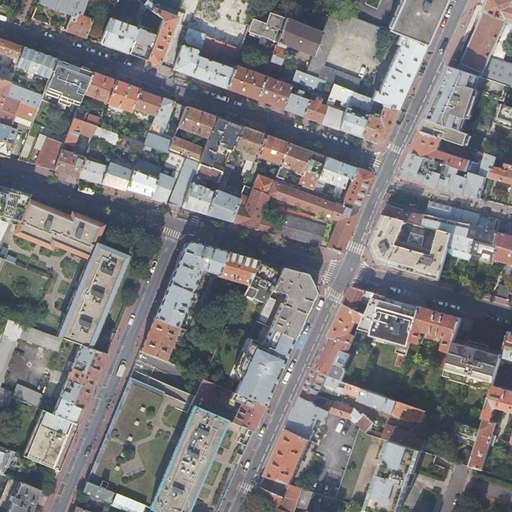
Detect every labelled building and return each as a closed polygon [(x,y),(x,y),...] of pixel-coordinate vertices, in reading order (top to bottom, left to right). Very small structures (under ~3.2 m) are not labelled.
[(40,0),(39,4),(44,6),(67,14),(71,16),(77,0),(40,0)] [(70,32),(85,38),(88,31),(89,28),(97,7),(95,6),(92,12),(89,11),(87,17),(81,15),(87,0),(77,0),(71,16),(66,31),(70,32)] [(230,0),(216,40),(221,42),(240,49),(247,31),(249,25),(253,16),(265,21),(269,12),(252,5),(246,0),(230,0)] [(401,0),(392,22),(388,31),(400,36),(425,46),(427,43),(426,42),(428,37),(438,15),(438,14),(444,0),(445,0),(446,0),(445,0),(401,0)] [(511,0),(488,0),(488,2),(484,12),(485,13),(482,21),(460,70),(478,76),(510,86),(511,86),(511,64),(491,58),(506,23),(511,24),(511,0)] [(141,20),(146,7),(144,5),(141,3),(134,22),(140,24),(141,20)] [(163,20),(152,11),(146,7),(141,20),(151,24),(151,25),(160,28),(163,20)] [(147,60),(159,64),(178,18),(155,9),(152,10),(152,11),(163,20),(160,28),(151,49),(147,60)] [(265,37),(277,42),(286,18),(283,17),(279,16),(272,13),(269,12),(265,21),(253,16),(249,25),(247,31),(251,32),(260,36),(265,37)] [(328,16),(322,33),(313,55),(305,74),(317,78),(325,81),(333,85),(352,92),(355,93),(360,80),(328,68),(326,71),(322,70),(320,63),(322,60),(325,61),(339,27),(344,29),(344,30),(377,43),(382,29),(342,14),(340,20),(328,16)] [(119,50),(128,53),(132,43),(136,33),(138,28),(123,23),(124,21),(120,19),(119,21),(110,18),(102,40),(100,43),(119,50)] [(286,18),(277,42),(279,43),(280,42),(291,46),(313,55),(322,33),(286,18)] [(146,37),(151,25),(151,24),(141,20),(140,24),(138,28),(136,33),(146,37)] [(216,57),(221,42),(216,40),(205,36),(201,49),(200,51),(216,57)] [(411,78),(425,46),(400,36),(396,44),(399,45),(388,69),(384,79),(382,79),(381,81),(383,82),(378,91),(374,92),(372,99),(370,102),(397,112),(411,78)] [(0,79),(10,83),(13,77),(16,67),(24,48),(7,42),(0,38),(0,52),(14,58),(9,70),(0,66),(0,79)] [(214,84),(226,88),(234,65),(240,49),(221,42),(216,57),(222,59),(220,65),(198,57),(191,76),(214,84)] [(144,59),(147,60),(151,49),(132,43),(128,53),(144,59)] [(187,74),(191,76),(198,57),(199,52),(190,48),(182,45),(172,69),(187,74)] [(276,45),(269,66),(279,70),(286,49),(276,45)] [(16,67),(49,79),(57,59),(39,53),(24,48),(16,67)] [(42,96),(41,99),(42,100),(66,109),(69,101),(79,106),(83,94),(92,72),(89,71),(81,68),(78,67),(57,59),(49,79),(45,89),(42,96)] [(241,94),(257,99),(265,76),(234,65),(226,88),(241,94)] [(455,68),(449,66),(438,91),(430,109),(428,114),(425,120),(420,131),(444,139),(455,143),(462,145),(465,135),(463,134),(459,132),(464,119),(467,121),(467,120),(478,89),(474,88),(478,76),(460,70),(455,68)] [(317,78),(305,74),(296,70),(292,81),(313,89),(317,78)] [(104,76),(92,72),(83,94),(107,103),(116,81),(104,76)] [(265,76),(257,99),(277,107),(282,109),(288,92),(291,85),(265,76)] [(510,86),(478,76),(474,88),(478,89),(467,120),(471,121),(480,94),(504,102),(510,86)] [(10,84),(42,96),(45,89),(13,77),(10,83),(10,84)] [(325,81),(317,78),(313,89),(321,92),(325,81)] [(0,109),(5,96),(10,84),(10,83),(0,79),(0,109)] [(127,85),(116,81),(107,103),(131,112),(132,108),(140,89),(127,85)] [(5,96),(37,109),(41,99),(42,96),(10,84),(5,96)] [(349,102),(352,92),(333,85),(326,106),(320,122),(329,126),(338,129),(345,112),(342,111),(332,108),(335,99),(345,102),(346,101),(349,102)] [(145,91),(140,89),(132,108),(152,116),(150,121),(154,122),(163,98),(145,91)] [(288,92),(282,109),(293,113),(303,116),(309,100),(301,96),(302,92),(298,90),(297,92),(294,91),(293,94),(288,92)] [(370,102),(372,99),(355,93),(352,92),(349,102),(345,112),(338,129),(349,133),(360,137),(368,113),(371,105),(370,102)] [(312,93),(309,100),(303,116),(311,119),(320,122),(326,106),(319,103),(321,99),(318,97),(318,95),(312,93)] [(0,155),(2,156),(8,157),(16,132),(15,132),(15,130),(14,130),(17,121),(31,126),(32,122),(37,109),(5,96),(0,109),(0,155)] [(175,102),(163,98),(154,122),(144,145),(152,148),(168,153),(169,151),(174,137),(163,133),(175,102)] [(389,127),(397,112),(370,102),(371,105),(381,109),(378,118),(375,116),(376,114),(373,113),(372,114),(368,113),(360,137),(376,143),(379,142),(383,140),(389,127)] [(511,106),(503,104),(500,115),(499,118),(511,122),(511,106)] [(207,114),(187,106),(178,128),(205,138),(203,143),(206,145),(217,117),(207,114)] [(86,114),(77,111),(74,119),(83,122),(86,114)] [(500,115),(497,114),(494,122),(511,127),(511,122),(499,118),(500,115)] [(229,122),(217,117),(206,145),(205,149),(199,163),(222,172),(224,168),(211,162),(212,160),(213,160),(214,160),(215,160),(215,159),(216,159),(216,158),(216,156),(217,154),(217,153),(216,153),(216,152),(215,152),(214,152),(215,150),(215,148),(216,147),(216,146),(215,145),(214,141),(215,140),(217,140),(217,141),(218,146),(231,150),(241,126),(229,122)] [(90,118),(88,124),(97,127),(99,121),(90,118)] [(83,122),(74,119),(67,136),(65,143),(54,170),(74,176),(78,177),(85,158),(65,151),(68,145),(73,148),(79,133),(93,138),(93,137),(97,127),(88,124),(83,122)] [(254,131),(241,126),(231,150),(231,152),(241,155),(241,157),(254,162),(254,161),(256,156),(265,135),(254,131)] [(111,132),(97,127),(93,137),(117,146),(118,144),(122,135),(111,132)] [(113,127),(111,132),(122,135),(122,133),(123,130),(113,127)] [(444,139),(420,131),(418,136),(411,153),(435,161),(437,156),(438,156),(438,157),(438,158),(439,158),(447,160),(445,164),(452,166),(460,169),(465,171),(486,177),(491,179),(494,166),(497,158),(486,154),(482,166),(471,162),(471,161),(439,151),(444,139)] [(144,145),(122,135),(118,144),(141,153),(143,147),(144,145)] [(274,138),(265,135),(256,156),(281,166),(289,143),(274,138)] [(45,149),(37,166),(40,166),(54,170),(65,143),(48,136),(43,149),(45,149)] [(205,149),(174,137),(169,151),(182,156),(184,152),(188,153),(186,158),(199,163),(205,149)] [(295,173),(303,176),(312,152),(305,149),(289,143),(281,166),(276,177),(292,183),(293,181),(284,177),(288,168),(296,171),(295,173)] [(85,158),(78,177),(83,178),(102,184),(109,167),(88,161),(91,153),(94,154),(96,147),(90,145),(85,158)] [(169,173),(162,170),(150,198),(154,199),(181,207),(191,183),(195,174),(199,163),(186,158),(182,156),(169,151),(168,153),(162,168),(173,173),(171,178),(168,177),(169,173)] [(312,152),(303,176),(302,179),(301,179),(297,178),(295,184),(313,190),(316,182),(317,179),(326,157),(319,154),(312,152)] [(435,161),(411,153),(408,158),(400,178),(425,184),(445,190),(452,166),(445,164),(435,161)] [(113,156),(109,167),(102,184),(122,190),(126,191),(136,165),(133,164),(130,170),(113,163),(116,157),(113,156)] [(116,156),(116,157),(113,163),(130,170),(133,164),(133,163),(116,156)] [(345,182),(350,184),(356,168),(342,162),(326,157),(317,179),(325,181),(343,188),(345,182)] [(136,165),(126,191),(129,192),(150,198),(162,170),(162,168),(139,159),(136,165)] [(222,172),(199,163),(195,174),(218,182),(222,172)] [(511,184),(511,171),(511,170),(511,165),(505,163),(504,169),(494,166),(491,179),(510,184),(511,184)] [(226,164),(224,168),(233,172),(235,167),(226,164)] [(472,197),(480,199),(486,177),(465,171),(464,174),(469,175),(468,178),(457,175),(460,169),(452,166),(445,190),(449,191),(472,197)] [(356,168),(350,184),(343,201),(359,208),(367,187),(371,177),(369,172),(356,168)] [(258,175),(253,189),(269,195),(274,181),(269,179),(269,178),(268,177),(268,176),(267,176),(266,176),(265,176),(264,177),(258,175)] [(357,211),(359,208),(343,201),(341,206),(274,181),(269,195),(270,195),(270,196),(337,221),(327,247),(342,253),(358,212),(357,211)] [(313,190),(321,193),(324,185),(316,182),(313,190)] [(191,183),(181,207),(183,207),(186,208),(205,214),(206,214),(215,190),(217,186),(211,184),(208,189),(191,183)] [(17,220),(19,221),(27,201),(29,195),(24,193),(0,186),(0,215),(1,216),(17,220)] [(241,194),(239,199),(230,221),(250,226),(270,232),(272,224),(260,219),(269,196),(270,196),(270,195),(269,195),(253,189),(249,197),(241,194)] [(239,199),(215,190),(206,214),(220,218),(230,221),(239,199)] [(13,234),(50,249),(52,245),(87,260),(64,317),(56,337),(62,339),(80,345),(90,349),(127,257),(95,243),(102,226),(72,214),(70,218),(27,201),(19,221),(13,234)] [(499,246),(511,249),(511,236),(498,232),(477,227),(480,215),(473,213),(429,201),(426,215),(387,205),(386,207),(383,215),(407,221),(440,230),(453,233),(476,240),(499,246)] [(205,214),(186,208),(185,210),(204,216),(205,214)] [(270,232),(319,246),(324,227),(276,213),(275,215),(272,216),(272,224),(270,232)] [(449,247),(453,233),(440,230),(434,253),(424,250),(423,254),(398,246),(407,221),(383,215),(380,220),(370,246),(379,263),(427,276),(440,281),(449,247)] [(17,220),(1,216),(0,217),(0,220),(16,225),(17,220)] [(434,253),(440,230),(407,221),(398,246),(423,254),(424,250),(434,253)] [(472,254),(476,240),(453,233),(449,247),(472,254)] [(495,259),(499,246),(476,240),(472,254),(494,260),(495,259)] [(214,273),(218,274),(227,251),(191,241),(184,244),(177,261),(169,282),(192,292),(200,273),(199,273),(202,270),(214,273)] [(511,249),(499,246),(495,259),(509,263),(506,274),(511,275),(511,249)] [(218,274),(217,276),(247,285),(259,261),(241,256),(227,251),(218,274)] [(277,266),(259,261),(247,285),(243,293),(264,304),(268,297),(272,289),(282,267),(277,266)] [(281,303),(270,327),(295,339),(303,321),(316,292),(307,274),(282,267),(272,289),(284,293),(285,297),(282,304),(281,303)] [(203,296),(208,299),(217,276),(218,274),(214,273),(211,280),(209,279),(203,296)] [(463,287),(470,289),(473,281),(465,279),(463,287)] [(162,299),(154,318),(178,327),(186,306),(190,308),(192,301),(189,300),(192,292),(169,282),(162,299)] [(499,285),(497,294),(504,296),(506,287),(499,285)] [(351,291),(345,304),(366,315),(368,309),(360,305),(361,302),(370,306),(376,294),(353,287),(351,291)] [(361,324),(358,331),(371,335),(378,337),(390,340),(399,343),(402,344),(400,352),(408,355),(411,342),(420,311),(399,306),(384,301),(386,297),(376,294),(370,306),(368,309),(366,315),(361,324)] [(264,304),(256,321),(265,325),(275,300),(268,297),(264,304)] [(421,307),(386,297),(384,301),(399,306),(420,311),(421,307)] [(329,337),(352,343),(354,339),(356,336),(351,334),(357,322),(361,324),(366,315),(345,304),(337,321),(329,337)] [(199,306),(189,331),(194,333),(204,308),(199,306)] [(455,341),(462,318),(441,312),(421,307),(420,311),(411,342),(420,345),(422,338),(422,337),(420,334),(418,334),(419,331),(428,333),(427,337),(434,340),(436,336),(450,340),(449,342),(448,342),(444,343),(442,351),(451,354),(455,341)] [(148,333),(140,351),(165,361),(179,328),(178,327),(154,318),(148,333)] [(39,331),(7,319),(0,340),(0,405),(6,408),(11,397),(10,396),(11,393),(3,390),(0,391),(0,390),(0,384),(15,341),(14,338),(19,335),(21,338),(57,351),(62,339),(56,337),(39,331)] [(295,339),(270,327),(262,343),(252,338),(245,352),(237,370),(244,373),(241,380),(235,393),(265,405),(277,380),(295,339)] [(511,332),(510,332),(503,355),(500,365),(503,366),(506,358),(511,359),(511,332)] [(327,376),(341,381),(346,370),(345,367),(351,353),(348,352),(352,343),(329,337),(315,366),(313,370),(327,376)] [(500,365),(503,355),(489,351),(490,347),(470,341),(469,345),(465,344),(455,341),(451,354),(446,370),(453,372),(452,375),(487,385),(488,382),(494,384),(500,365)] [(90,349),(80,345),(73,364),(69,362),(66,369),(70,371),(52,414),(78,425),(92,391),(107,355),(90,349)] [(245,352),(242,351),(234,369),(237,378),(241,380),(244,373),(237,370),(245,352)] [(451,354),(442,351),(440,357),(437,367),(446,370),(451,354)] [(423,421),(426,411),(341,381),(327,376),(313,370),(306,387),(301,397),(314,403),(317,396),(318,396),(321,389),(324,383),(338,389),(337,392),(340,393),(346,395),(347,393),(359,397),(358,400),(393,414),(393,413),(414,421),(415,418),(423,421)] [(486,389),(487,387),(487,385),(452,375),(452,377),(451,379),(467,384),(486,389)] [(88,475),(86,481),(88,482),(105,489),(113,493),(116,494),(132,501),(143,506),(150,509),(158,511),(217,511),(219,510),(219,508),(221,504),(223,499),(224,497),(225,494),(227,490),(229,485),(231,481),(233,477),(237,468),(238,465),(239,463),(239,462),(241,459),(242,456),(243,454),(244,451),(245,448),(247,444),(249,441),(253,431),(242,426),(231,422),(228,420),(207,411),(195,406),(191,404),(181,400),(158,391),(159,390),(145,384),(131,378),(130,377),(130,378),(127,384),(126,388),(124,393),(122,397),(121,400),(120,402),(116,411),(115,414),(114,416),(110,425),(108,430),(106,434),(104,439),(102,443),(101,446),(100,448),(96,457),(95,459),(94,462),(90,471),(89,473),(88,475)] [(195,396),(191,404),(195,406),(207,411),(231,422),(242,426),(253,431),(257,423),(265,405),(235,393),(222,388),(220,394),(240,403),(234,417),(214,408),(213,410),(208,408),(204,407),(214,385),(202,379),(195,396)] [(333,394),(339,395),(340,393),(337,392),(338,389),(324,383),(321,389),(333,394)] [(12,397),(41,409),(45,398),(41,396),(41,395),(17,385),(12,397)] [(511,391),(494,386),(493,389),(489,402),(487,408),(480,430),(469,466),(471,467),(476,468),(482,470),(490,445),(493,446),(495,440),(496,436),(493,435),(497,423),(492,421),(495,410),(499,408),(511,412),(511,439),(511,442),(511,391)] [(314,403),(301,397),(299,401),(287,429),(311,440),(315,431),(313,430),(318,418),(325,421),(329,412),(325,410),(330,400),(326,399),(322,408),(319,407),(319,408),(314,403)] [(329,412),(350,419),(360,427),(367,432),(370,428),(374,423),(364,414),(362,416),(355,408),(330,400),(325,410),(329,412)] [(26,458),(45,411),(42,410),(22,456),(26,458)] [(75,431),(78,425),(52,414),(45,411),(26,458),(46,466),(59,471),(75,431)] [(461,463),(469,466),(480,430),(457,422),(456,422),(452,434),(471,441),(468,450),(465,449),(461,463)] [(391,441),(412,448),(416,434),(387,425),(384,433),(382,438),(391,441)] [(373,435),(382,438),(384,433),(370,428),(367,432),(371,435),(373,435)] [(301,461),(311,440),(287,429),(285,434),(266,476),(291,484),(299,465),(302,467),(304,463),(301,461)] [(420,450),(423,451),(426,442),(418,440),(414,448),(420,450)] [(420,450),(414,448),(412,448),(391,441),(367,510),(372,511),(398,511),(401,505),(411,477),(413,470),(420,450)] [(0,473),(2,474),(6,463),(11,451),(0,446),(0,473)] [(56,479),(59,471),(46,466),(42,473),(56,479)] [(295,511),(297,507),(303,488),(297,486),(291,484),(266,476),(260,488),(255,500),(257,501),(253,509),(254,511),(295,511)] [(30,511),(40,490),(10,477),(0,501),(0,505),(9,509),(7,511),(30,511)] [(86,481),(82,492),(91,495),(98,498),(109,503),(110,501),(113,493),(105,489),(88,482),(86,481)] [(327,496),(334,499),(338,488),(330,486),(327,496)] [(303,488),(297,507),(302,509),(301,511),(307,511),(314,492),(310,491),(303,488)] [(331,511),(333,511),(338,500),(335,499),(334,499),(327,496),(315,492),(311,505),(331,511)] [(132,501),(116,494),(112,502),(111,505),(127,511),(140,511),(143,506),(132,501)]
